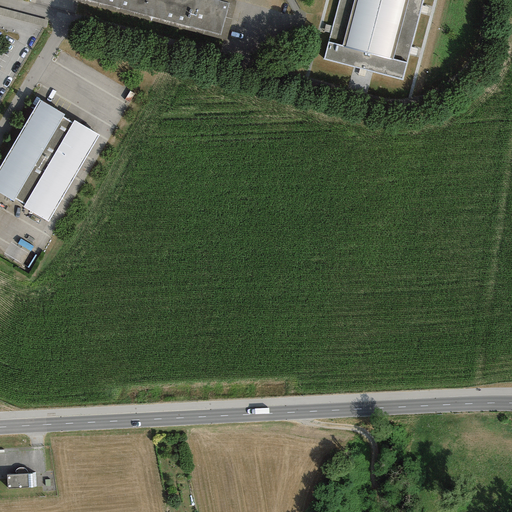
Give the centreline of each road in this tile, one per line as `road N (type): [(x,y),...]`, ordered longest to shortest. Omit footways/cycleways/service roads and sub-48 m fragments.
road 1 (tertiary): [(511,406),(0,427)]
road 2 (track): [(382,511),(371,440),(298,412)]
